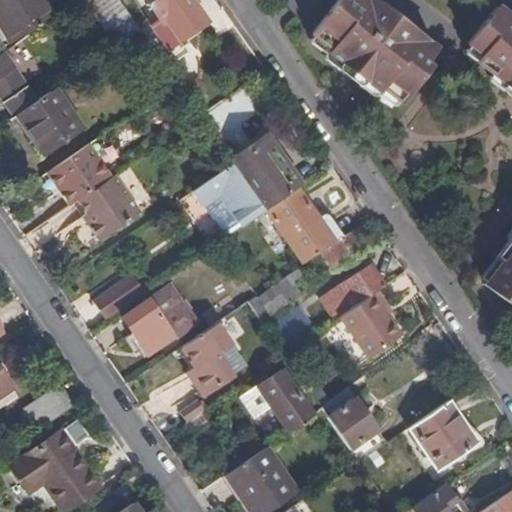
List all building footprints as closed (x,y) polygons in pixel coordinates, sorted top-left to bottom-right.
[(44,0),(0,0),(0,19),(13,40),(52,12),(44,0)] [(119,0),(88,0),(119,44),(122,42),(140,30),(119,0)] [(146,0),(161,21),(152,27),(166,49),(206,22),(192,0),(146,0)] [(397,20),(373,0),(356,0),(350,9),(346,6),(318,40),(335,55),(331,59),(381,100),(384,95),(403,110),(435,71),(431,68),(442,56),(409,29),(405,33),(394,24),(397,20)] [(511,24),(501,15),(472,50),(487,62),(480,70),(511,96),(511,24)] [(13,40),(0,19),(0,29),(9,43),(13,40)] [(140,30),(122,42),(130,53),(148,41),(143,35),(140,30)] [(11,54),(7,47),(0,51),(0,96),(14,115),(16,114),(37,99),(6,57),(11,54)] [(83,129),(55,87),(37,99),(16,114),(45,155),(83,129)] [(265,140),(232,163),(266,209),(267,210),(298,188),(265,140)] [(58,192),(68,206),(77,200),(109,178),(91,151),(86,145),(45,173),(49,179),(52,177),(56,183),(53,185),(58,192)] [(221,196),(242,226),(266,209),(232,163),(209,179),(191,191),(203,207),(214,199),(215,200),(221,196)] [(53,185),(49,179),(45,173),(41,176),(53,195),(58,192),(53,185)] [(109,178),(77,200),(87,214),(91,219),(86,222),(99,240),(139,212),(114,174),(109,178)] [(323,223),(298,188),(267,210),(304,263),(330,246),(341,237),(328,218),(323,223)] [(203,207),(225,237),(242,226),(221,196),(215,200),(214,199),(203,207)] [(82,216),(86,222),(91,219),(87,214),(82,216)] [(347,234),(341,237),(330,246),(331,247),(321,254),(330,267),(340,260),(344,266),(361,254),(347,234)] [(511,244),(496,264),(502,269),(484,292),(506,310),(511,303),(511,244)] [(318,298),(334,321),(338,319),(377,291),(385,286),(368,264),(318,298)] [(299,271),(259,298),(271,314),(286,304),(281,297),(296,287),(293,282),(303,275),(299,271)] [(93,301),(105,320),(143,294),(130,275),(93,301)] [(171,285),(122,318),(132,333),(149,357),(197,323),(171,285)] [(377,291),(338,319),(367,359),(401,336),(387,315),(382,308),(387,306),(377,291)] [(271,314),(259,298),(250,304),(266,328),(276,321),(271,314)] [(392,312),(387,306),(382,308),(387,315),(392,312)] [(266,328),(269,331),(278,344),(285,355),(303,342),(284,316),(276,321),(266,328)] [(244,367),(215,324),(181,347),(198,373),(192,377),(203,394),(244,367)] [(149,357),(132,333),(128,337),(144,360),(149,357)] [(281,358),(317,411),(321,408),(319,405),(285,355),(281,358)] [(255,385),(287,431),(311,415),(278,370),(255,385)] [(10,388),(0,373),(0,395),(10,388)] [(24,409),(39,430),(73,407),(58,386),(24,409)] [(327,416),(358,462),(385,444),(376,431),(377,430),(355,398),(354,398),(346,387),(319,405),(321,408),(324,412),(327,416)] [(0,406),(15,396),(10,388),(0,395),(0,406)] [(448,401),(409,427),(438,470),(477,444),(448,401)] [(61,430),(9,466),(28,494),(43,483),(63,511),(98,487),(76,454),(73,456),(69,450),(87,437),(75,421),(61,430)] [(231,449),(241,463),(262,449),(252,435),(231,449)] [(241,463),(224,475),(249,511),(261,511),(294,490),(264,448),(262,449),(241,463)] [(434,492),(410,508),(412,511),(465,511),(446,484),(434,492)] [(511,511),(511,489),(479,511),(511,511)]
